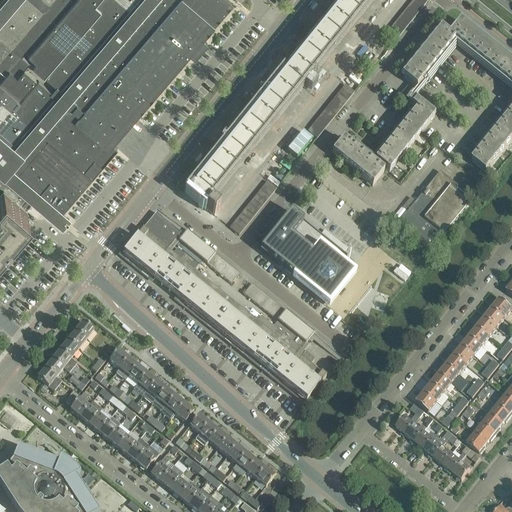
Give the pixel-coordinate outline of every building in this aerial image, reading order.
[(4,0),(4,1),(1,1),(0,2),(1,4),(0,5),(0,177),(23,197),(25,194),(28,191),(31,188),(31,187),(18,177),(18,174),(13,169),(22,158),(41,136),(54,121),(54,119),(63,107),(66,107),(68,108),(73,102),(74,101),(73,98),(83,87),(86,87),(86,86),(86,84),(95,72),(98,72),(98,69),(102,65),(104,65),(117,50),(117,47),(126,36),(129,35),(129,32),(145,13),(148,13),(148,10),(149,9),(151,9),(156,3),(155,1),(156,0),(4,0)] [(148,13),(162,25),(173,11),(160,0),(156,0),(155,1),(156,3),(151,9),(149,9),(148,10),(148,13)] [(160,0),(173,11),(182,0),(160,0)] [(182,0),(173,11),(162,25),(198,55),(207,43),(203,40),(233,4),(227,0),(182,0)] [(343,0),(188,193),(207,209),(206,210),(214,216),(220,209),(209,200),(370,0),(343,0)] [(417,0),(413,0),(411,3),(421,10),(424,6),(417,0)] [(417,15),(421,10),(411,3),(408,8),(417,15)] [(408,8),(404,12),(413,20),(417,15),(408,8)] [(409,24),(413,20),(404,12),(400,17),(409,24)] [(144,45),(162,25),(148,13),(145,13),(129,32),(144,45)] [(400,17),(396,22),(406,29),(409,24),(400,17)] [(402,34),(406,29),(396,22),(393,26),(402,34)] [(511,63),(463,24),(452,37),(443,31),(404,79),(419,91),(457,43),(511,87),(511,113),(472,163),(486,174),(511,142),(511,63)] [(162,25),(144,45),(175,71),(189,55),(194,59),(198,55),(162,25)] [(393,26),(389,31),(398,38),(402,34),(393,26)] [(394,43),(398,38),(389,31),(385,35),(394,43)] [(117,50),(131,61),(144,45),(129,32),(129,35),(126,36),(117,47),(117,50)] [(105,92),(113,98),(136,118),(175,71),(144,45),(131,61),(118,76),(112,84),(105,92)] [(104,65),(118,76),(131,61),(117,50),(104,65)] [(112,84),(118,76),(104,65),(102,65),(98,69),(98,72),(112,84)] [(112,84),(98,72),(95,72),(86,84),(86,86),(86,87),(108,105),(113,98),(105,92),(112,84)] [(345,85),(341,90),(350,98),(354,93),(345,85)] [(108,105),(86,87),(83,87),(73,98),(74,101),(73,102),(95,120),(108,105)] [(347,102),(350,98),(341,90),(337,95),(347,102)] [(337,95),(333,100),(343,107),(347,102),(337,95)] [(113,98),(108,105),(95,120),(73,102),(68,108),(70,110),(71,109),(80,117),(77,121),(88,131),(101,142),(79,168),(83,171),(108,142),(111,144),(112,145),(115,142),(136,118),(113,98)] [(411,99),(409,102),(407,104),(410,106),(407,110),(412,115),(374,162),(389,173),(422,133),(434,117),(411,99)] [(339,112),(343,107),(333,100),(330,104),(339,112)] [(330,104),(326,109),(335,116),(339,112),(330,104)] [(70,110),(68,108),(66,107),(63,107),(54,119),(54,121),(79,143),(88,131),(77,121),(80,117),(71,109),(70,110)] [(332,121),(335,116),(326,109),(322,113),(332,121)] [(322,113),(318,118),(328,126),(332,121),(322,113)] [(324,130),(328,126),(318,118),(315,123),(324,130)] [(79,143),(54,121),(41,136),(83,171),(79,168),(101,142),(88,131),(79,143)] [(315,123),(311,127),(320,135),(324,130),(315,123)] [(317,140),(320,135),(311,127),(307,132),(317,140)] [(83,171),(41,136),(22,158),(57,187),(62,181),(70,188),(78,195),(91,179),(83,171)] [(372,187),(383,173),(343,140),(332,154),(372,187)] [(117,149),(112,145),(111,144),(108,142),(83,171),(91,179),(117,149)] [(57,187),(22,158),(13,169),(18,174),(18,177),(31,187),(31,188),(46,200),(57,187)] [(449,188),(420,224),(437,238),(480,184),(461,169),(447,186),(449,188)] [(253,182),(259,188),(266,181),(260,175),(253,182)] [(0,240),(2,238),(8,231),(27,209),(27,208),(22,204),(24,202),(27,198),(28,197),(26,195),(25,194),(23,197),(0,177),(0,240)] [(62,181),(57,187),(46,200),(53,207),(70,188),(62,181)] [(267,182),(263,187),(273,194),(276,190),(267,182)] [(269,199),(273,194),(263,187),(259,191),(269,199)] [(22,204),(27,209),(32,203),(62,229),(67,224),(71,219),(65,213),(63,212),(61,214),(53,207),(46,200),(31,188),(25,194),(26,195),(28,197),(27,198),(22,204)] [(78,195),(70,188),(53,207),(61,214),(63,212),(78,195)] [(259,191),(256,196),(265,204),(269,199),(259,191)] [(261,208),(265,204),(256,196),(252,201),(261,208)] [(252,201),(248,205),(257,213),(261,208),(252,201)] [(254,217),(257,213),(248,205),(244,210),(254,217)] [(244,210),(241,215),(250,222),(254,217),(244,210)] [(140,234),(122,255),(156,282),(306,403),(326,377),(329,373),(300,349),(278,332),(260,317),(257,322),(195,271),(198,267),(177,250),(174,254),(168,250),(180,235),(156,213),(140,234)] [(353,274),(346,269),(351,263),(353,265),(354,263),(314,231),(313,233),(306,227),(307,226),(291,213),(260,251),(328,306),(353,274)] [(246,227),(250,222),(241,215),(237,219),(246,227)] [(386,217),(369,238),(376,244),(390,255),(399,262),(410,271),(427,250),(417,241),(415,244),(406,237),(412,229),(407,225),(401,233),(394,228),(396,225),(386,217)] [(237,219),(233,224),(242,231),(246,227),(237,219)] [(239,236),(242,231),(233,224),(229,229),(239,236)] [(178,243),(207,266),(215,255),(187,232),(178,243)] [(220,259),(215,255),(207,266),(212,269),(220,259)] [(212,269),(216,273),(225,263),(220,259),(212,269)] [(229,267),(225,263),(216,273),(221,277),(229,267)] [(221,277),(226,281),(234,271),(229,267),(221,277)] [(239,274),(234,271),(226,281),(231,285),(239,274)] [(242,294),(248,299),(256,288),(251,285),(246,292),(244,291),(242,294)] [(248,299),(253,303),(261,292),(256,288),(248,299)] [(253,303),(258,306),(266,296),(261,292),(253,303)] [(258,306),(262,310),(271,300),(266,296),(258,306)] [(262,310),(267,314),(275,304),(271,300),(262,310)] [(504,320),(511,311),(499,301),(491,310),(504,320)] [(267,314),(272,318),(280,308),(275,304),(267,314)] [(280,308),(272,318),(277,322),(285,312),(280,308)] [(496,330),(504,320),(491,310),(484,319),(496,330)] [(277,322),(306,345),(314,335),(285,312),(277,322)] [(484,319),(476,329),(489,339),(496,330),(484,319)] [(83,323),(75,333),(86,342),(94,332),(83,323)] [(481,348),(489,339),(476,329),(469,338),(481,348)] [(78,351),(86,342),(75,333),(67,342),(78,351)] [(474,358),(481,348),(469,338),(461,347),(474,358)] [(71,360),(78,351),(67,342),(60,352),(71,360)] [(511,345),(508,343),(503,350),(508,355),(511,349),(511,345)] [(115,350),(111,346),(107,351),(111,355),(115,350)] [(461,347),(454,357),(466,367),(474,358),(461,347)] [(503,362),(508,355),(503,350),(497,357),(503,362)] [(60,352),(52,361),(63,370),(69,374),(76,365),(71,360),(60,352)] [(109,363),(119,371),(128,360),(118,352),(109,363)] [(459,376),(466,367),(454,357),(446,366),(459,376)] [(100,369),(104,364),(99,360),(95,365),(100,369)] [(125,382),(128,378),(137,367),(128,360),(119,371),(116,374),(125,382)] [(56,379),(63,370),(52,361),(45,370),(56,379)] [(493,361),(488,369),(493,373),(499,366),(493,361)] [(100,369),(95,365),(92,370),(96,373),(100,369)] [(446,366),(439,375),(451,386),(459,376),(446,366)] [(146,375),(137,367),(128,378),(137,386),(146,375)] [(487,380),(493,373),(488,369),(482,376),(487,380)] [(60,383),(56,379),(45,370),(37,380),(53,392),(60,383)] [(496,375),(501,379),(504,375),(499,371),(496,375)] [(142,399),(156,382),(146,375),(137,386),(133,391),(142,399)] [(444,395),(451,386),(439,375),(431,385),(444,395)] [(498,383),(501,379),(496,375),(493,378),(498,383)] [(95,380),(100,384),(103,380),(98,376),(95,380)] [(73,377),(69,382),(77,388),(80,384),(73,377)] [(85,387),(89,382),(84,379),(80,384),(85,387)] [(478,380),(472,387),(478,392),(484,385),(478,380)] [(156,382),(142,399),(152,406),(152,405),(156,401),(165,390),(156,382)] [(93,383),(89,387),(94,391),(98,387),(93,383)] [(85,387),(80,384),(77,388),(76,388),(81,392),(85,387)] [(431,385),(424,394),(436,404),(441,408),(449,399),(444,395),(431,385)] [(114,396),(118,391),(113,387),(109,392),(114,396)] [(472,399),(478,392),(472,387),(467,394),(472,399)] [(99,395),(109,403),(111,401),(110,400),(111,398),(102,390),(99,395)] [(162,413),(165,408),(174,397),(165,390),(156,401),(152,405),(162,413)] [(483,390),(480,394),(486,398),(489,394),(483,390)] [(114,396),(119,400),(123,395),(118,391),(114,396)] [(70,406),(77,397),(73,393),(65,402),(70,406)] [(428,414),(436,404),(424,394),(416,404),(428,414)] [(486,398),(480,394),(477,397),(483,402),(486,398)] [(80,419),(88,408),(82,403),(87,398),(83,395),(70,411),(80,419)] [(184,405),(174,397),(165,408),(162,413),(161,414),(166,418),(170,421),(175,416),(184,405)] [(511,403),(504,397),(497,407),(511,418),(511,416),(511,403)] [(117,402),(111,398),(110,400),(111,401),(109,403),(113,407),(117,402)] [(457,406),(463,411),(469,403),(463,399),(457,406)] [(133,411),(136,406),(131,402),(128,407),(133,411)] [(92,403),(88,408),(80,419),(89,426),(98,415),(102,411),(92,403)] [(175,416),(185,424),(194,413),(184,405),(175,416)] [(133,411),(137,415),(141,410),(136,406),(133,411)] [(414,406),(410,411),(415,416),(419,419),(421,417),(424,414),(414,406)] [(457,418),(463,411),(457,406),(452,413),(457,418)] [(497,407),(489,416),(502,427),(504,423),(506,424),(511,418),(497,407)] [(130,413),(126,409),(122,414),(127,418),(129,416),(128,415),(130,413)] [(465,412),(471,417),(474,413),(468,409),(465,412)] [(468,421),(471,417),(465,412),(462,416),(468,421)] [(135,417),(130,413),(128,415),(129,416),(127,418),(132,422),(135,417)] [(98,415),(89,426),(98,434),(107,423),(98,415)] [(208,424),(198,416),(189,427),(199,435),(208,424)] [(404,418),(395,429),(405,437),(414,426),(419,419),(415,416),(410,423),(404,418)] [(502,427),(489,416),(482,425),(496,437),(501,431),(499,430),(502,427)] [(151,426),(155,421),(150,417),(146,422),(151,426)] [(448,417),(442,425),(448,429),(454,422),(448,417)] [(433,421),(429,418),(425,423),(429,427),(433,421)] [(111,419),(107,423),(98,434),(108,441),(116,431),(120,426),(111,419)] [(151,426),(156,430),(160,425),(155,421),(151,426)] [(149,428),(144,424),(141,429),(146,433),(148,431),(147,430),(149,428)] [(208,424),(199,435),(195,440),(205,448),(208,443),(217,432),(208,424)] [(491,443),(496,437),(482,425),(474,435),(487,445),(490,442),(491,443)] [(414,426),(405,437),(414,444),(423,434),(426,429),(422,426),(419,430),(414,426)] [(442,429),(438,426),(434,431),(438,434),(442,429)] [(450,431),(456,436),(459,432),(453,427),(450,431)] [(154,432),(149,428),(147,430),(148,431),(146,433),(150,437),(154,432)] [(116,431),(108,441),(117,449),(126,438),(116,431)] [(208,443),(218,450),(227,440),(223,436),(224,435),(219,431),(218,433),(217,432),(208,443)] [(170,441),(174,437),(169,433),(165,437),(170,441)] [(448,442),(452,436),(447,433),(443,438),(448,442)] [(428,437),(423,434),(414,444),(424,452),(436,437),(431,434),(428,437)] [(487,445),(474,435),(466,444),(479,455),(479,454),(481,455),(486,449),(484,448),(487,445)] [(436,437),(424,452),(433,459),(442,449),(445,445),(448,442),(443,438),(441,441),(436,437)] [(135,446),(126,438),(117,449),(126,456),(135,446)] [(139,440),(135,446),(126,456),(136,464),(149,448),(139,440)] [(169,444),(164,440),(160,444),(165,448),(169,444)] [(218,450),(227,458),(236,447),(227,440),(218,450)] [(179,441),(175,445),(185,453),(189,448),(179,441)] [(457,449),(461,444),(457,441),(453,446),(457,449)] [(236,447),(227,458),(237,466),(245,455),(236,447)] [(66,461),(60,458),(58,463),(18,448),(12,462),(6,469),(0,473),(0,488),(15,511),(98,511),(76,477),(80,474),(76,469),(71,464),(66,461)] [(144,471),(146,472),(159,456),(149,448),(136,464),(140,467),(140,469),(142,471),(144,471)] [(173,448),(170,452),(175,456),(178,452),(173,448)] [(466,448),(462,453),(466,457),(470,451),(466,448)] [(433,459),(442,467),(451,456),(442,449),(433,459)] [(196,458),(198,456),(193,452),(189,457),(195,461),(197,459),(196,458)] [(245,455),(237,466),(232,471),(242,478),(246,473),(255,462),(245,455)] [(207,463),(198,456),(196,458),(197,459),(195,461),(204,468),(207,463)] [(452,474),(460,464),(457,461),(451,456),(442,467),(452,474)] [(480,459),(476,456),(472,461),(476,464),(480,459)] [(169,461),(165,458),(150,476),(160,484),(169,473),(163,468),(169,461)] [(192,463),(188,459),(184,464),(189,468),(191,466),(190,465),(192,463)] [(246,473),(255,481),(264,470),(255,462),(246,473)] [(202,470),(192,463),(190,465),(191,466),(189,468),(198,475),(202,470)] [(204,468),(213,476),(217,471),(207,463),(204,468)] [(472,469),(468,466),(466,468),(460,464),(452,474),(461,482),(472,469)] [(173,468),(169,473),(160,484),(169,491),(178,480),(182,476),(173,468)] [(198,475),(207,483),(208,483),(210,481),(209,480),(211,478),(202,470),(198,475)] [(264,470),(255,481),(265,489),(274,478),(264,470)] [(226,479),(217,471),(213,476),(223,484),(226,479)] [(220,486),(211,478),(209,480),(210,481),(208,483),(217,490),(220,486)] [(169,491),(179,499),(187,488),(178,480),(169,491)] [(232,491),(235,486),(231,482),(227,487),(232,491)] [(191,484),(187,488),(179,499),(188,506),(197,496),(200,492),(191,484)] [(232,491),(237,495),(240,490),(235,486),(232,491)] [(229,493),(225,489),(221,494),(227,498),(229,496),(228,495),(229,493)] [(201,490),(200,492),(197,496),(188,506),(194,511),(198,511),(210,498),(201,490)] [(239,501),(229,493),(228,495),(229,496),(227,498),(236,506),(239,501)] [(246,502),(251,506),(255,502),(245,494),(241,499),(246,502)] [(259,497),(255,502),(251,506),(257,511),(264,502),(259,497)] [(214,511),(219,506),(220,505),(210,498),(198,511),(214,511)] [(511,511),(511,506),(508,503),(500,511),(511,511)]
